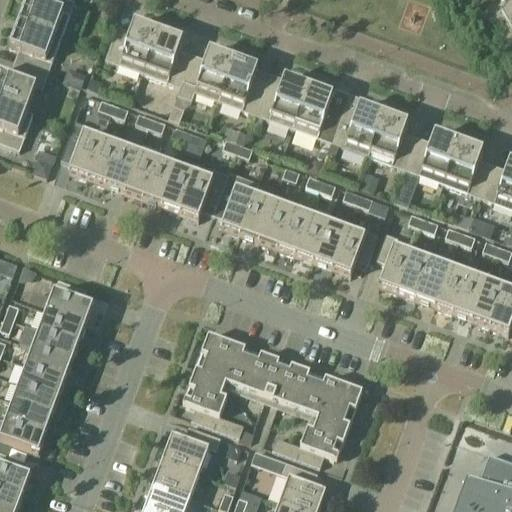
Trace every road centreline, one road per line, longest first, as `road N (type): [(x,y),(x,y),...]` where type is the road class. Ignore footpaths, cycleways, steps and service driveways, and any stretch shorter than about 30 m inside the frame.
road 1 (residential): [(511,125),(173,0)]
road 2 (residential): [(436,372),(165,273)]
road 3 (residential): [(78,511),(165,273)]
road 4 (residential): [(165,273),(0,211)]
road 5 (residential): [(383,511),(436,372)]
